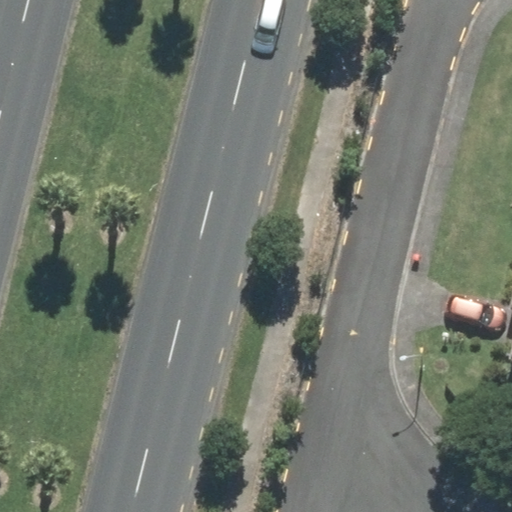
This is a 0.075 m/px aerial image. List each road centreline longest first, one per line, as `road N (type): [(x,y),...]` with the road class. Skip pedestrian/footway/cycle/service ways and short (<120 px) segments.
road 1 (primary): [(263,0),(140,511)]
road 2 (residential): [(442,0),(352,370),(350,469),(367,511)]
road 3 (primary): [(0,133),(33,0)]
